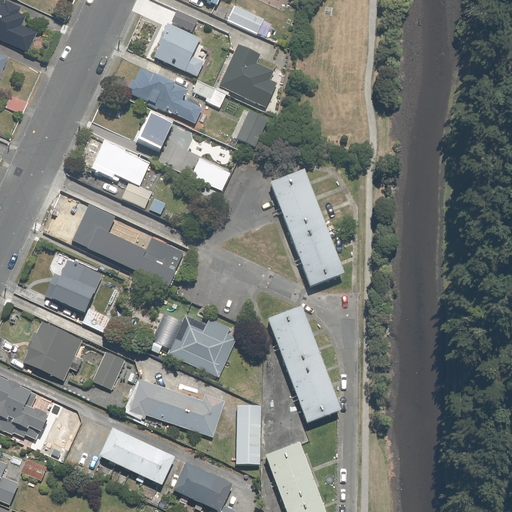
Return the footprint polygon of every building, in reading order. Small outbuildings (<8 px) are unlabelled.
[(0,0),(0,42),(25,54),(35,33),(23,27),(21,10),(0,0)] [(200,0),(219,8),(222,0),(227,0),(232,2),(233,0),(200,0)] [(236,8),(228,23),(258,37),(259,36),(266,39),(272,26),(264,23),(265,21),(236,8)] [(175,11),(170,23),(191,32),(196,21),(175,11)] [(196,77),(202,62),(189,56),(198,39),(165,24),(156,44),(157,45),(151,57),(183,72),(183,71),(196,77)] [(259,55),(236,45),(217,87),(264,108),(276,84),(268,80),(273,71),(255,63),(259,55)] [(184,95),(186,91),(159,79),(160,76),(156,74),(154,76),(138,69),(133,81),(125,77),(119,91),(144,102),(143,104),(156,110),(156,108),(166,113),(167,112),(194,124),(200,109),(197,107),(199,101),(184,95)] [(225,95),(195,82),(190,92),(209,100),(207,103),(218,109),(225,95)] [(229,137),(254,148),(266,120),(242,109),(229,137)] [(142,122),(133,141),(157,151),(169,124),(146,113),(143,120),(142,120),(141,122),(142,122)] [(150,164),(101,142),(89,169),(116,182),(118,178),(128,183),(139,188),(150,164)] [(224,172),(197,159),(189,177),(215,190),(224,172)] [(305,174),(271,188),(311,291),(345,278),(305,174)] [(139,188),(128,183),(120,199),(143,210),(151,193),(139,188)] [(164,204),(152,199),(147,210),(159,215),(164,204)] [(88,223),(76,244),(125,272),(141,242),(135,239),(138,234),(101,213),(94,226),(88,223)] [(179,245),(151,232),(145,244),(173,258),(179,245)] [(43,295),(48,298),(86,317),(82,325),(105,336),(114,318),(93,308),(107,278),(68,258),(60,275),(55,272),(43,295)] [(302,311),(268,324),(308,428),(341,415),(302,311)] [(162,313),(146,348),(216,382),(241,331),(209,316),(206,323),(184,313),(180,321),(162,313)] [(64,385),(65,382),(72,367),(80,370),(86,357),(78,354),(83,341),(41,323),(22,367),(64,385)] [(112,391),(118,379),(125,383),(130,371),(123,368),(126,360),(106,352),(92,383),(112,391)] [(202,402),(138,381),(126,417),(144,423),(146,416),(216,439),(227,405),(204,397),(202,402)] [(55,405),(12,385),(5,400),(3,398),(0,404),(0,432),(27,445),(27,444),(43,451),(51,435),(35,427),(41,414),(49,417),(55,405)] [(236,467),(260,468),(262,409),(238,409),(236,467)] [(100,460),(162,490),(176,461),(113,431),(100,460)] [(325,511),(300,446),(266,460),(285,511),(325,511)] [(6,465),(0,462),(0,501),(10,505),(17,485),(0,479),(6,465)] [(42,471),(24,463),(19,475),(36,483),(42,471)] [(186,466),(173,494),(212,511),(222,511),(225,508),(233,488),(186,466)]
